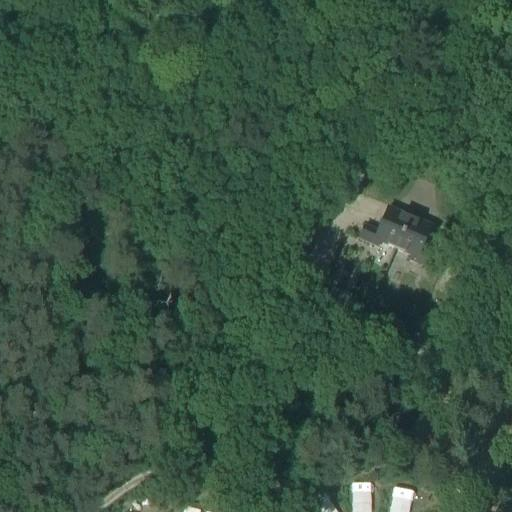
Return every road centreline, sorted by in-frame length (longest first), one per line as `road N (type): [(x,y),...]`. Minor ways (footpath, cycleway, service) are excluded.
road 1 (track): [(263,474),(318,288),(406,101),(445,53),(485,22),(511,13)]
road 2 (track): [(263,474),(217,455),(189,388),(109,304),(75,244),(0,178)]
road 3 (unknown): [(39,0),(148,82),(171,82),(246,40),(346,0)]
road 4 (track): [(84,0),(126,33),(168,43),(199,36),(254,0)]
